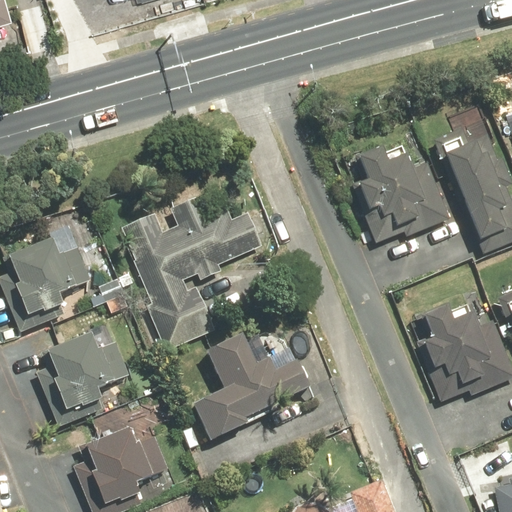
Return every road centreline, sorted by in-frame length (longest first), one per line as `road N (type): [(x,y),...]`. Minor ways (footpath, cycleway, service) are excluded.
road 1 (residential): [(260,43),(454,511)]
road 2 (secondary): [(0,116),(260,43)]
road 3 (secondary): [(260,43),(422,0)]
road 4 (residential): [(0,385),(49,511)]
